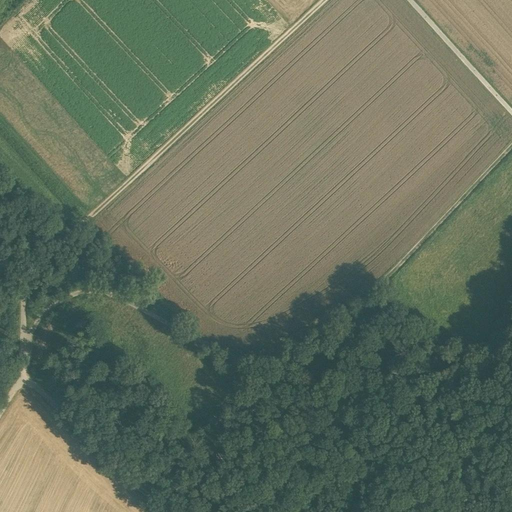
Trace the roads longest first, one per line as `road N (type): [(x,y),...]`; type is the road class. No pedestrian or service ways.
road 1 (track): [(20,374),(27,346),(54,313),(100,289),(234,357),(269,349),(353,306),(511,146)]
road 2 (track): [(324,0),(91,216)]
road 3 (track): [(175,511),(20,374)]
road 4 (track): [(91,216),(25,288),(27,346)]
road 5 (track): [(511,112),(408,0)]
road 6 (track): [(91,216),(0,117)]
